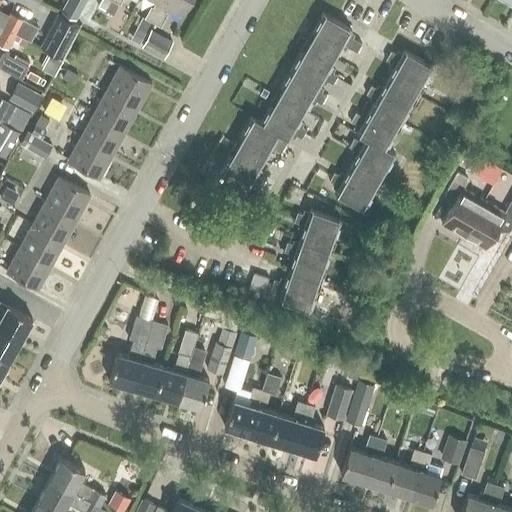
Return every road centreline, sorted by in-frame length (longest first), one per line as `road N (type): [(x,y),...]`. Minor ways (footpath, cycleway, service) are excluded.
road 1 (residential): [(253,0),(37,385)]
road 2 (residential): [(347,511),(37,385)]
road 3 (residential): [(498,372),(502,340),(438,300),(421,298),(399,313),(400,344),(415,359)]
